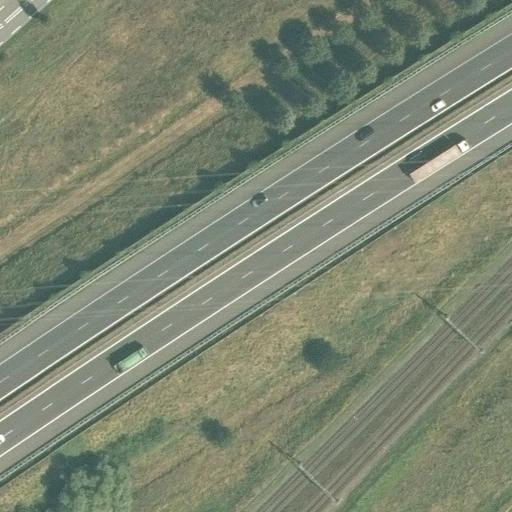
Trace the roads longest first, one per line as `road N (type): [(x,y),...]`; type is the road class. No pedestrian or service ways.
road 1 (motorway): [(0,441),(511,110)]
road 2 (motorway): [(511,55),(0,384)]
